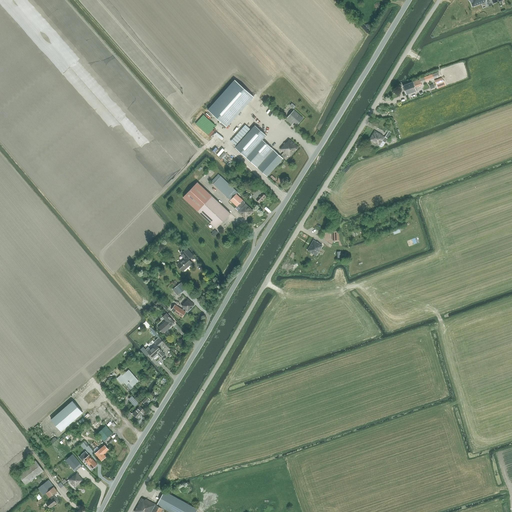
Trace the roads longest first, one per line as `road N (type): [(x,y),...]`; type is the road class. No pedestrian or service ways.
road 1 (tertiary): [(130,511),(439,0)]
road 2 (unclassified): [(101,511),(409,0)]
road 3 (track): [(462,401),(435,314),(373,308),(358,286),(266,284)]
